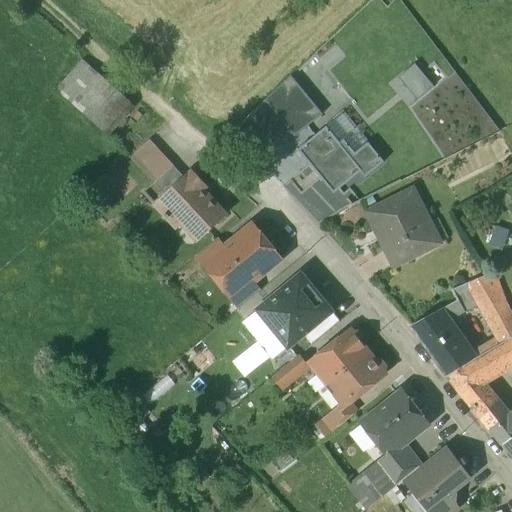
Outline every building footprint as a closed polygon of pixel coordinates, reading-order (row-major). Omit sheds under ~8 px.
[(133,108),(82,62),(55,91),(107,137),(133,108)] [(411,71),(397,82),(406,92),(419,81),(411,71)] [(338,118),(326,128),(361,171),(378,156),(358,131),(353,135),(338,118)] [(361,171),(326,128),(298,151),(333,194),(361,171)] [(131,159),(154,184),(173,167),(150,142),(131,159)] [(173,167),(154,184),(166,198),(185,180),(173,167)] [(166,198),(156,207),(164,215),(163,216),(162,218),(164,220),(166,220),(168,219),(176,227),(181,223),(189,231),(196,231),(205,222),(210,228),(221,218),(221,214),(200,191),(203,188),(191,175),(166,198)] [(439,244),(412,191),(367,214),(394,266),(439,244)] [(223,249),(211,260),(212,261),(237,292),(239,293),(251,283),(279,261),(251,227),(223,249)] [(216,240),(196,257),(204,267),(212,261),(211,260),(223,249),(216,240)] [(493,273),(464,285),(475,306),(477,305),(499,345),(511,338),(511,337),(511,320),(510,317),(493,273)] [(256,310),(289,347),(328,312),(295,276),(256,310)] [(251,283),(239,293),(237,292),(230,298),(239,309),(259,293),(251,283)] [(464,285),(451,291),(456,301),(464,312),(475,306),(464,285)] [(475,359),(449,322),(464,312),(456,301),(412,326),(413,326),(410,328),(446,377),(475,359)] [(350,331),(309,363),(327,386),(330,384),(329,383),(367,353),(359,343),(360,339),(356,334),(352,333),(350,331)] [(475,359),(446,377),(482,420),(498,407),(479,383),(511,362),(511,339),(511,338),(499,345),(475,359)] [(367,353),(329,383),(330,384),(336,392),(336,397),(343,406),(344,407),(348,404),(385,375),(383,373),(383,369),(379,363),(375,363),(367,353)] [(297,357),(273,377),(283,389),(307,369),(297,357)] [(400,394),(363,423),(387,454),(388,455),(402,445),(425,426),(400,394)] [(343,406),(324,421),(333,432),(356,414),(348,404),(344,407),(343,406)] [(511,419),(509,421),(498,407),(482,420),(502,445),(511,438),(511,419)] [(511,438),(502,445),(511,457),(511,438)] [(402,445),(388,455),(387,454),(376,463),(395,487),(403,480),(420,467),(402,445)] [(420,467),(403,480),(428,511),(452,511),(456,509),(453,505),(454,491),(469,479),(444,448),(420,467)] [(367,509),(395,487),(376,463),(348,485),(367,509)]
